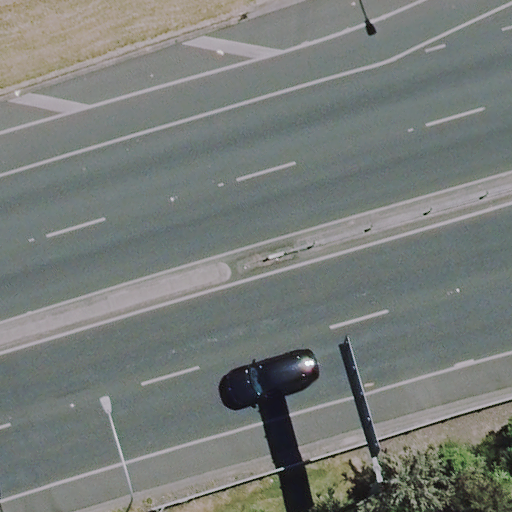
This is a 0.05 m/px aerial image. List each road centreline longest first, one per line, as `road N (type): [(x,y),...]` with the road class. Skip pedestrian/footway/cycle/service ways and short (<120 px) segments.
road 1 (trunk): [(511,277),(0,428)]
road 2 (trunk): [(0,261),(511,113)]
